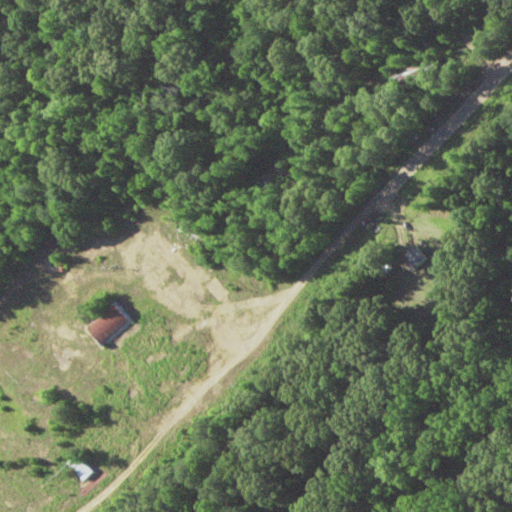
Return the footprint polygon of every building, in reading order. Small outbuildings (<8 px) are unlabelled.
[(481,0),(454,11),(458,19),(487,8),(484,0),(481,0)] [(439,71),(436,60),(390,75),(394,86),(439,71)] [(427,258),(415,247),(405,258),(417,269),(427,258)] [(105,348),(133,323),(114,303),(87,328),(105,348)] [(67,461),(81,484),(94,476),(80,453),(67,461)]
